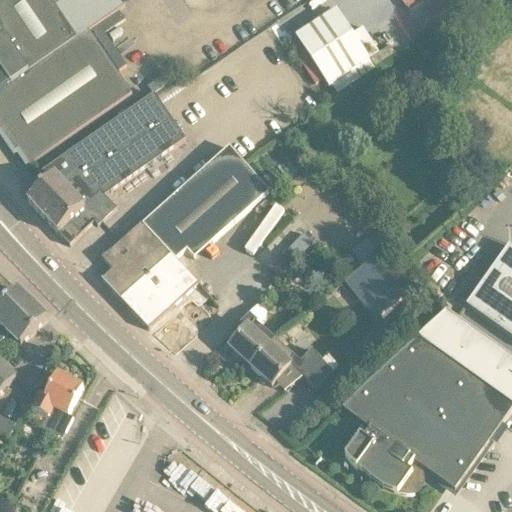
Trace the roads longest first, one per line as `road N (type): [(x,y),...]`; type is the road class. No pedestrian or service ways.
road 1 (secondary): [(318,511),(238,453),(108,334),(0,217)]
road 2 (unknown): [(176,396),(116,511)]
